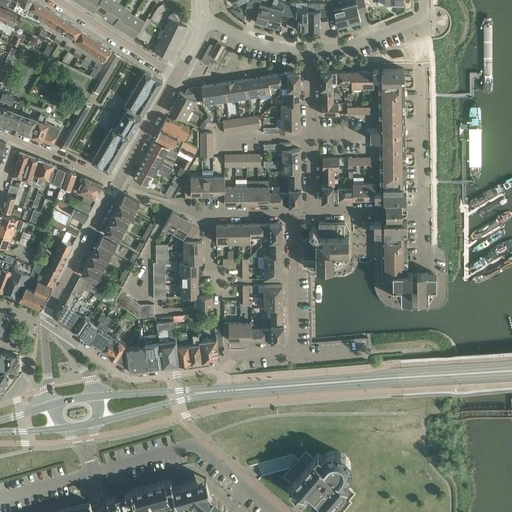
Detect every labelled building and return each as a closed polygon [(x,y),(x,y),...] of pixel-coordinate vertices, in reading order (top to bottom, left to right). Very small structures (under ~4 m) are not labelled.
[(19,0),(18,2),(16,7),(20,9),(27,11),(32,0),(19,0)] [(35,0),(32,0),(27,11),(41,20),(45,14),(48,16),(52,10),(35,0)] [(94,12),(95,10),(102,0),(87,0),(84,5),(94,12)] [(102,0),(95,10),(105,17),(115,0),(114,0),(102,0)] [(105,17),(115,23),(124,8),(125,6),(115,0),(105,17)] [(255,22),(267,25),(272,6),(260,3),(261,0),(251,0),(248,2),(246,8),(258,11),(255,22)] [(355,0),(356,3),(345,6),(350,24),(361,21),(358,10),(367,8),(364,0),(355,0)] [(0,4),(0,18),(14,24),(17,16),(39,25),(39,23),(41,20),(27,11),(20,9),(16,7),(0,1),(8,5),(6,8),(0,4)] [(326,2),(308,2),(308,10),(308,30),(310,30),(311,30),(312,30),(312,31),(313,31),(314,31),(315,31),(316,31),(317,30),(318,30),(320,30),(320,18),(328,17),(326,5),(326,2)] [(281,16),(289,17),(291,5),(284,4),(283,9),(272,6),(267,25),(279,27),(281,16)] [(332,4),(326,5),(328,17),(335,16),(338,27),(350,24),(345,6),(333,9),(332,4)] [(297,6),(291,5),(289,17),(296,18),(296,30),(308,30),(308,10),(296,11),(297,6)] [(124,31),(134,15),(124,8),(114,24),(124,31)] [(41,20),(39,23),(53,32),(62,17),(52,10),(48,16),(45,14),(41,20)] [(170,17),(165,28),(182,37),(188,26),(176,20),(178,18),(172,12),(168,16),(170,17)] [(134,15),(124,31),(135,38),(136,35),(140,29),(145,22),(134,15)] [(62,17),(53,32),(55,33),(57,35),(54,40),(55,41),(59,44),(63,38),(72,23),(64,18),(62,17)] [(0,18),(0,28),(3,29),(11,32),(14,24),(0,18)] [(145,22),(140,29),(143,31),(151,20),(148,18),(145,22)] [(72,23),(63,38),(67,41),(64,46),(70,50),(72,46),(82,31),(82,30),(76,26),(72,23)] [(165,28),(159,39),(177,48),(182,37),(165,28)] [(82,31),(72,46),(77,49),(73,54),(75,55),(79,58),(82,52),(92,37),(88,35),(82,31)] [(92,37),(82,52),(87,55),(83,60),(87,63),(89,64),(93,59),(92,59),(102,44),(100,43),(92,37)] [(177,48),(159,39),(154,50),(172,59),(177,48)] [(210,54),(219,59),(226,46),(218,41),(210,54)] [(44,52),(49,55),(53,46),(48,43),(44,52)] [(102,44),(92,59),(93,59),(97,61),(93,67),(99,71),(107,59),(112,50),(102,44)] [(115,52),(106,67),(106,68),(96,85),(93,90),(99,93),(120,55),(119,54),(115,52)] [(405,69),(382,69),(384,200),(386,200),(386,207),(386,215),(386,218),(386,219),(386,221),(384,221),(385,273),(384,273),(384,279),(393,279),(393,287),(396,287),(401,287),(401,298),(401,300),(429,300),(429,298),(429,297),(430,297),(430,296),(437,287),(436,273),(431,273),(430,272),(424,272),(417,273),(417,275),(412,275),(412,273),(408,273),(408,265),(404,265),(404,255),(407,255),(407,254),(407,239),(404,239),(404,234),(407,234),(407,220),(402,221),(402,218),(402,215),(402,207),(402,202),(401,202),(401,200),(407,199),(406,186),(403,186),(403,181),(406,181),(406,180),(406,166),(406,165),(403,165),(403,155),(406,155),(406,154),(405,114),(405,113),(402,113),(402,103),(405,103),(405,102),(405,87),(402,87),(402,79),(405,79),(405,77),(405,76),(405,69)] [(125,104),(129,107),(143,115),(163,81),(145,70),(125,104)] [(337,70),(321,71),(332,82),(336,82),(337,82),(336,71),(337,71),(337,70)] [(285,84),(288,84),(300,71),(284,71),(284,72),(285,84)] [(288,84),(288,89),(299,88),(301,88),(300,71),(288,84)] [(321,87),(322,87),(332,87),(332,82),(321,71),(321,87)] [(352,71),(337,71),(336,71),(337,82),(336,82),(336,83),(352,82),(352,71)] [(363,71),(352,71),(352,82),(352,87),(363,87),(363,71)] [(373,71),(363,71),(363,87),(374,87),(374,78),(374,71),(373,71)] [(270,86),(285,84),(284,72),(268,75),(271,93),(270,86)] [(271,93),(268,75),(257,77),(260,95),(271,93)] [(260,95),(257,77),(246,78),(249,97),(260,95)] [(249,97),(246,78),(235,80),(238,98),(249,97)] [(238,98),(235,80),(224,82),(227,100),(238,98)] [(227,100),(224,82),(213,83),(216,101),(227,100)] [(216,101),(213,83),(202,85),(202,86),(194,88),(194,92),(196,92),(197,97),(198,99),(200,99),(201,104),(201,99),(203,98),(205,103),(216,101)] [(322,87),(322,105),(334,105),(334,102),(333,87),(332,87),(322,87)] [(194,92),(194,88),(188,89),(185,93),(181,91),(175,101),(191,109),(194,103),(201,104),(200,99),(198,99),(197,97),(196,92),(194,92)] [(299,88),(288,89),(288,105),(300,105),(299,88)] [(0,100),(13,105),(16,97),(3,92),(0,100)] [(73,109),(79,113),(85,101),(79,98),(73,109)] [(191,109),(175,101),(170,111),(186,120),(190,111),(191,109)] [(334,105),(322,105),(322,114),(338,114),(338,102),(334,102),(334,105)] [(74,124),(60,147),(66,150),(91,107),(90,106),(85,103),(74,124)] [(0,123),(31,135),(39,119),(0,105),(0,123)] [(281,105),(282,116),(300,116),(300,105),(288,105),(281,105)] [(129,107),(117,128),(131,136),(143,115),(129,107)] [(42,112),(39,119),(31,135),(43,140),(53,144),(57,135),(60,128),(49,124),(45,122),(48,115),(42,112)] [(167,116),(161,127),(184,141),(185,141),(187,139),(191,140),(194,134),(190,132),(192,129),(167,116)] [(279,127),(279,133),(279,134),(291,133),(291,127),(300,127),(300,116),(282,116),(282,127),(279,127)] [(131,136),(117,128),(113,126),(97,153),(92,162),(109,172),(131,136)] [(164,142),(179,150),(184,141),(161,127),(156,137),(164,142)] [(370,127),(370,139),(380,139),(380,130),(379,130),(379,127),(370,127)] [(155,139),(150,148),(165,156),(166,153),(175,158),(179,152),(155,139)] [(193,158),(198,148),(185,141),(184,141),(179,150),(193,158)] [(282,149),(282,160),(300,160),(300,148),(292,148),(292,142),(280,143),(280,149),(282,149)] [(144,158),(170,172),(171,172),(169,171),(172,167),(162,161),(165,156),(150,148),(144,158)] [(12,175),(22,179),(30,154),(20,151),(12,175)] [(32,183),(35,174),(40,158),(30,154),(22,179),(32,183)] [(185,157),(181,165),(187,168),(191,161),(185,157)] [(323,157),(323,168),(334,168),(339,168),(339,167),(339,157),(323,157)] [(35,186),(39,188),(48,162),(40,158),(35,174),(40,176),(38,181),(37,181),(35,186)] [(171,173),(170,172),(144,158),(140,167),(154,175),(156,176),(158,171),(169,177),(171,173)] [(289,171),(289,174),(301,173),(300,160),(282,160),(282,171),(289,171)] [(45,183),(50,185),(57,165),(48,162),(39,188),(45,190),(46,185),(44,184),(45,183)] [(50,186),(61,190),(69,170),(57,165),(50,185),(50,186)] [(187,168),(181,165),(181,166),(177,173),(183,176),(187,169),(187,168)] [(154,175),(140,167),(134,177),(154,188),(157,184),(151,181),(154,175)] [(323,168),(323,184),(333,184),(334,184),(334,168),(323,168)] [(58,198),(59,199),(70,203),(71,200),(72,196),(70,200),(65,198),(69,189),(71,190),(77,173),(69,170),(61,190),(58,198)] [(289,174),(289,188),(301,187),(301,173),(289,174)] [(172,182),(171,184),(171,185),(176,188),(182,178),(175,175),(172,181),(172,182)] [(192,195),(203,195),(203,176),(191,177),(191,185),(185,185),(186,192),(180,192),(180,197),(192,197),(192,195)] [(203,195),(214,194),(214,176),(203,176),(203,195)] [(214,194),(225,194),(225,186),(225,176),(214,176),(214,194)] [(85,194),(82,200),(93,205),(103,185),(85,177),(80,186),(78,191),(85,194)] [(353,183),(353,187),(354,199),(364,199),(364,183),(353,183)] [(375,183),(364,183),(364,199),(375,199),(375,191),(375,183)] [(176,188),(171,185),(170,185),(167,184),(164,188),(168,190),(166,194),(171,197),(176,188)] [(322,184),(322,201),(333,189),(333,184),(323,184),(322,184)] [(258,204),(269,204),(269,185),(258,186),(258,204)] [(269,204),(286,203),(286,192),(270,192),(270,185),(269,185),(269,204)] [(225,204),(236,204),(236,186),(225,186),(225,194),(225,204)] [(236,204),(247,204),(247,186),(236,186),(236,204)] [(247,204),(258,204),(258,186),(247,186),(247,204)] [(289,188),(289,192),(302,204),(302,187),(301,187),(289,188)] [(338,188),(338,189),(338,199),(354,199),(353,187),(338,188)] [(333,189),(322,201),(338,200),(338,199),(338,189),(333,189)] [(286,203),(286,205),(302,204),(289,192),(286,192),(286,203)] [(125,193),(120,203),(135,211),(140,201),(125,193)] [(2,210),(12,213),(16,197),(7,194),(2,210)] [(70,203),(59,199),(57,203),(73,212),(71,215),(84,222),(93,205),(82,200),(82,201),(72,196),(71,200),(70,203)] [(120,203),(115,212),(130,220),(135,211),(120,203)] [(13,214),(21,217),(23,209),(23,208),(19,207),(18,209),(15,208),(13,214)] [(72,218),(54,209),(50,223),(66,232),(72,218)] [(31,221),(37,223),(40,212),(35,210),(31,221)] [(174,232),(183,216),(173,211),(164,227),(174,232)] [(2,212),(0,217),(0,222),(16,228),(21,230),(24,220),(2,212)] [(115,212),(110,222),(125,230),(130,220),(115,212)] [(184,238),(191,224),(193,222),(183,216),(174,232),(184,238)] [(38,226),(47,229),(49,221),(41,218),(38,226)] [(319,235),(318,233),(313,228),(309,233),(314,237),(315,238),(303,238),(303,264),(316,264),(316,268),(334,268),(334,262),(345,253),(349,253),(349,234),(345,234),(345,221),(319,222),(319,235)] [(370,224),(370,229),(374,229),(374,234),(381,234),(381,221),(374,221),(374,223),(370,224)] [(0,222),(0,233),(12,238),(16,228),(0,222)] [(125,230),(110,222),(105,232),(120,240),(125,230)] [(278,222),(266,223),(266,224),(267,224),(267,235),(270,235),(270,240),(282,239),(282,240),(283,239),(283,231),(283,227),(279,227),(278,222)] [(199,239),(199,228),(191,224),(184,238),(184,240),(199,239)] [(217,243),(228,242),(228,224),(217,224),(217,243)] [(228,242),(239,242),(239,224),(228,224),(228,242)] [(239,242),(250,242),(250,224),(239,224),(239,242)] [(251,236),(267,235),(267,224),(266,224),(250,224),(250,242),(251,242),(251,236)] [(70,226),(68,231),(78,235),(80,230),(70,226)] [(19,243),(27,246),(31,234),(23,231),(19,243)] [(12,238),(0,233),(0,244),(1,244),(9,248),(12,238)] [(103,235),(98,244),(113,252),(118,243),(103,235)] [(202,239),(199,239),(184,240),(184,251),(203,251),(202,239)] [(282,240),(282,239),(270,240),(270,256),(282,256),(282,240)] [(63,240),(49,266),(60,271),(73,245),(63,240)] [(98,244),(92,254),(107,262),(113,252),(98,244)] [(184,251),(185,262),(199,262),(203,262),(203,251),(184,251)] [(92,254),(87,264),(102,272),(107,262),(92,254)] [(47,258),(40,255),(38,261),(44,264),(47,258)] [(0,273),(0,289),(4,291),(16,258),(12,256),(7,269),(3,267),(0,273)] [(16,296),(20,298),(26,286),(33,289),(39,273),(43,263),(38,261),(37,261),(39,257),(38,256),(31,275),(27,273),(30,264),(16,258),(4,291),(16,296)] [(264,256),(264,267),(282,267),(282,256),(270,256),(264,256)] [(180,262),(181,273),(199,273),(199,262),(185,262),(180,262)] [(102,272),(87,264),(82,273),(97,281),(102,272)] [(20,298),(41,308),(60,271),(49,266),(44,275),(39,273),(33,289),(26,286),(20,298)] [(282,267),(264,267),(264,279),(283,278),(282,267)] [(181,273),(181,284),(199,284),(199,273),(181,273)] [(80,276),(77,282),(90,289),(93,284),(80,276)] [(77,282),(74,288),(87,294),(90,289),(77,282)] [(93,284),(90,289),(96,292),(99,287),(93,284)] [(181,296),(195,296),(195,295),(199,295),(199,284),(181,284),(181,296)] [(259,292),(259,296),(261,296),(283,296),(283,284),(264,285),(265,292),(259,292)] [(95,294),(103,299),(107,292),(99,287),(96,292),(95,294)] [(74,288),(71,294),(79,299),(80,297),(83,300),(87,294),(74,288)] [(115,301),(120,304),(127,294),(121,290),(117,298),(115,301)] [(118,308),(120,304),(115,301),(117,298),(107,292),(103,299),(118,308)] [(59,320),(68,325),(78,311),(83,304),(81,303),(83,300),(80,297),(79,299),(71,294),(58,317),(59,320)] [(120,304),(125,308),(132,298),(127,294),(120,304)] [(195,295),(195,296),(195,307),(213,306),(213,295),(199,295),(195,295)] [(283,307),(283,296),(261,296),(261,308),(271,307),(283,307)] [(125,308),(130,311),(137,301),(132,298),(125,308)] [(130,311),(139,317),(138,309),(142,304),(137,301),(130,311)] [(79,333),(89,319),(91,317),(86,313),(89,309),(83,304),(78,311),(68,325),(79,333)] [(138,309),(139,317),(148,316),(148,304),(142,304),(138,309)] [(271,319),(272,324),(283,324),(283,323),(284,323),(284,322),(283,307),(271,307),(271,319)] [(0,332),(2,333),(9,316),(8,313),(0,309),(0,332)] [(79,333),(90,340),(101,326),(108,315),(107,314),(106,316),(102,313),(95,323),(89,319),(79,333)] [(90,340),(102,348),(112,334),(115,330),(106,324),(111,317),(108,315),(101,326),(90,340)] [(157,322),(158,333),(162,366),(180,364),(180,363),(178,345),(174,320),(157,322)] [(241,340),(252,340),(252,328),(252,321),(241,322),(241,340)] [(229,340),(241,340),(241,322),(224,322),(224,329),(229,329),(229,340)] [(272,324),(272,328),(284,340),(284,323),(283,323),(283,324),(272,324)] [(117,359),(126,346),(127,344),(120,339),(126,330),(121,327),(117,332),(118,333),(116,336),(112,334),(102,348),(117,359)] [(252,340),(268,339),(268,328),(252,328),(252,340)] [(268,339),(268,341),(284,340),(272,328),(268,328),(268,339)] [(185,344),(178,345),(180,363),(191,362),(189,344),(187,331),(182,332),(183,342),(185,341),(185,344)] [(216,338),(200,340),(202,361),(220,358),(218,345),(224,344),(222,334),(220,332),(216,332),(216,338)] [(158,333),(145,335),(150,368),(162,366),(158,333)] [(196,343),(189,344),(191,362),(202,361),(200,340),(199,333),(193,334),(194,340),(195,340),(196,343)] [(135,336),(136,344),(139,369),(150,368),(145,335),(135,336)] [(126,346),(117,359),(132,369),(136,369),(139,369),(136,344),(126,346)] [(1,368),(18,370),(18,369),(20,368),(20,364),(19,363),(20,361),(18,361),(19,355),(10,354),(10,353),(0,351),(0,357),(3,358),(1,368)] [(0,395),(2,395),(1,392),(6,391),(4,383),(8,382),(7,380),(8,380),(9,378),(8,376),(7,375),(6,375),(5,373),(0,373),(0,395)] [(306,450),(283,476),(292,484),(289,488),(296,495),(300,490),(325,511),(343,511),(352,502),(350,500),(356,493),(344,483),(349,476),(350,475),(351,472),(351,470),(351,468),(351,466),(351,464),(351,462),(350,461),(349,459),(348,457),(347,456),(346,455),(344,454),(343,453),(341,452),(340,451),(338,451),(336,450),(335,451),(334,450),(332,451),(331,451),(329,451),(327,452),(326,453),(324,454),(322,456),(318,453),(314,457),(306,450)] [(206,477),(174,487),(177,504),(211,494),(206,477)] [(112,511),(157,511),(161,509),(177,504),(174,487),(171,479),(108,497),(112,511)] [(232,511),(211,494),(177,504),(187,511),(232,511)] [(93,511),(90,502),(75,506),(76,511),(93,511)]
